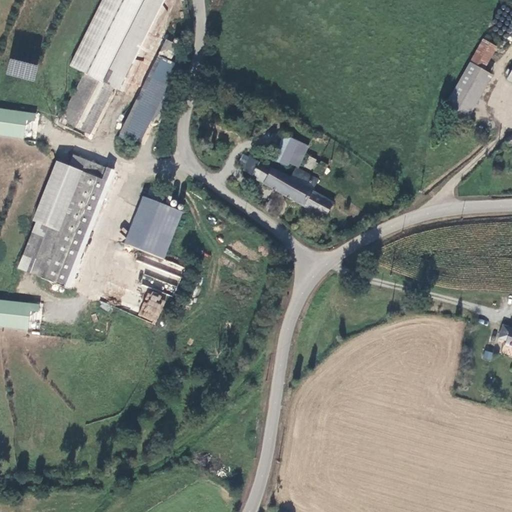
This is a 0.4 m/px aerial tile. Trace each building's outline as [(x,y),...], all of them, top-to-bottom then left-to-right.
[(142,0),(101,0),(70,64),(85,71),(104,80),(142,0)] [(169,59),(177,43),(150,30),(105,123),(135,138),(173,60),(169,59)] [(479,66),(491,44),(478,37),(441,103),(464,116),(489,72),(479,66)] [(9,59),(6,76),(35,81),(38,64),(9,59)] [(511,61),(503,77),(511,81),(511,61)] [(81,128),(104,80),(85,71),(62,119),(81,128)] [(25,114),(0,110),(0,136),(22,140),(25,114)] [(497,140),(502,148),(511,141),(511,133),(511,132),(497,140)] [(284,166),(295,143),(281,136),(269,159),(284,166)] [(16,265),(66,285),(113,169),(72,152),(53,199),(45,195),(16,265)] [(315,177),(293,166),(287,176),(255,160),(254,162),(241,155),(236,164),(241,167),(241,169),(250,174),(248,176),(322,214),(329,200),(309,189),(315,177)] [(316,162),(317,160),(308,156),(304,168),(322,174),(325,165),(316,162)] [(179,210),(145,196),(126,243),(160,257),(179,210)] [(141,286),(151,290),(144,309),(141,308),(139,314),(158,321),(167,294),(160,292),(163,282),(144,275),(141,286)] [(0,327),(28,331),(31,305),(0,302),(0,327)] [(504,336),(509,324),(500,322),(496,333),(504,336)] [(502,342),(511,344),(511,325),(509,324),(504,336),(502,342)] [(491,360),(493,352),(484,350),(482,358),(491,360)]
